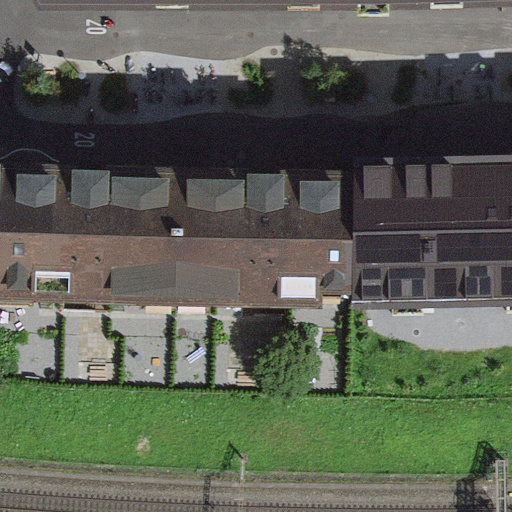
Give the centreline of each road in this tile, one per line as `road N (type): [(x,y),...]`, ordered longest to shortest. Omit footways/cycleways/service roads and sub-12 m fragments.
road 1 (residential): [(0,27),(511,29)]
road 2 (residential): [(0,139),(511,138)]
road 3 (unknown): [(363,375),(511,363)]
